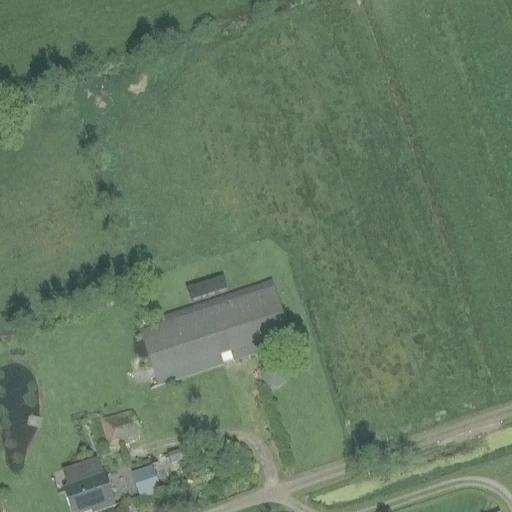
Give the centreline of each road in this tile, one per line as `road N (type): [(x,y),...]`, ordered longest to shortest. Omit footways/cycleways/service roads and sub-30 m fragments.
road 1 (track): [(213,511),(511,410)]
road 2 (track): [(363,511),(477,481),(493,485),(511,506)]
